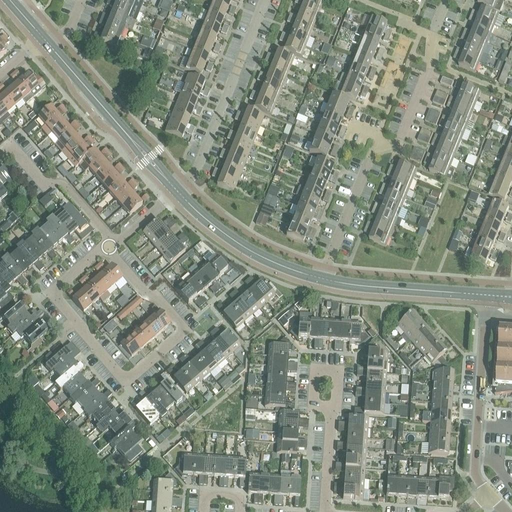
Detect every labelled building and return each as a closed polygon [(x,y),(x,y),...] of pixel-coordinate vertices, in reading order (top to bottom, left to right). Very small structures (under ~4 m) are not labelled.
[(39,0),(38,0),(37,1),(43,9),(45,7),(39,0)] [(113,0),(113,2),(139,13),(143,4),(133,0),(113,0)] [(229,0),(211,0),(211,3),(227,10),(231,1),(229,0)] [(323,0),(304,0),(303,3),(320,10),(324,0),(323,0)] [(504,4),(495,0),(479,0),(478,4),(500,13),(504,4)] [(112,13),(135,23),(139,13),(113,2),(111,7),(114,8),(112,13)] [(161,2),(159,9),(169,13),(171,6),(161,2)] [(211,3),(207,13),(224,20),(227,10),(211,3)] [(303,3),(299,13),(316,19),(320,10),(303,3)] [(478,19),(495,26),(501,28),(504,20),(498,17),(499,16),(482,9),(478,19)] [(162,11),(159,17),(165,20),(168,14),(162,11)] [(108,22),(108,23),(125,29),(132,32),(135,23),(112,13),(110,18),(108,22)] [(207,13),(203,22),(220,29),(224,20),(207,13)] [(299,13),(296,22),(312,29),(316,19),(299,13)] [(369,18),(365,28),(382,35),(386,25),(369,18)] [(478,19),(474,29),(491,35),(495,26),(478,19)] [(156,20),(152,29),(159,32),(163,23),(156,20)] [(105,21),(103,26),(106,28),(104,32),(121,39),(125,29),(108,23),(108,22),(105,21)] [(203,22),(199,32),(216,39),(220,29),(203,22)] [(296,22),(292,32),(309,38),(312,29),(296,22)] [(365,28),(362,38),(378,45),(382,35),(365,28)] [(474,29),(470,38),(487,45),(491,35),(474,29)] [(99,36),(97,41),(117,49),(121,39),(104,32),(102,37),(99,36)] [(199,32),(195,41),(212,48),(216,39),(199,32)] [(292,32),(288,41),(305,48),(309,38),(292,32)] [(144,37),(140,46),(146,49),(152,51),(156,41),(144,37)] [(362,38),(358,47),(375,54),(378,45),(362,38)] [(470,38),(466,48),(483,55),(487,45),(470,38)] [(195,41),(191,51),(208,58),(212,48),(195,41)] [(305,48),(288,41),(284,51),(301,58),(305,48)] [(358,47),(354,57),(371,64),(375,54),(358,47)] [(157,48),(153,58),(160,60),(164,51),(157,48)] [(466,48),(463,57),(479,64),(483,55),(466,48)] [(146,49),(142,59),(146,61),(148,61),(152,51),(146,49)] [(191,51),(188,60),(205,67),(208,58),(191,51)] [(501,51),(497,60),(504,63),(508,53),(501,51)] [(277,52),(273,62),(290,68),(294,59),(277,52)] [(354,57),(350,66),(367,73),(371,64),(354,57)] [(479,64),(463,57),(459,67),(475,74),(479,64)] [(329,58),(326,66),(333,69),(336,61),(329,58)] [(205,67),(188,60),(184,70),(201,77),(205,67)] [(273,62),(269,71),(286,78),(290,68),(273,62)] [(506,64),(502,74),(507,76),(511,66),(506,64)] [(350,66),(347,76),(363,82),(367,73),(350,66)] [(269,71),(266,81),(283,88),(286,78),(269,71)] [(507,76),(502,74),(498,83),(503,85),(507,76)] [(21,77),(17,80),(19,82),(31,95),(38,88),(41,90),(46,86),(37,77),(33,81),(27,75),(23,79),(21,77)] [(188,75),(184,85),(201,92),(205,82),(188,75)] [(347,76),(343,85),(360,92),(363,82),(347,76)] [(443,78),(440,85),(449,88),(451,89),(454,82),(443,78)] [(266,81),(262,90),(279,97),(283,88),(266,81)] [(12,89),(23,101),(26,105),(34,99),(31,95),(19,82),(12,89)] [(184,85),(180,95),(197,102),(201,92),(184,85)] [(360,92),(343,85),(339,95),(356,102),(360,92)] [(464,87),(460,96),(477,103),(481,93),(464,87)] [(12,89),(4,95),(15,108),(23,101),(12,89)] [(262,90),(258,100),(275,107),(279,97),(262,90)] [(437,91),(435,97),(446,102),(448,96),(446,95),(437,91)] [(4,95),(0,98),(0,106),(7,115),(15,108),(4,95)] [(180,95),(176,104),(193,111),(197,102),(180,95)] [(332,96),(328,105),(345,112),(349,102),(332,96)] [(455,100),(453,105),(456,106),(473,113),(477,103),(460,96),(458,101),(455,100)] [(435,97),(433,103),(441,107),(444,108),(446,102),(435,97)] [(275,107),(258,100),(254,110),(271,116),(275,107)] [(176,104),(173,114),(190,121),(193,111),(176,104)] [(328,105),(324,115),(341,122),(345,112),(328,105)] [(0,121),(3,125),(11,119),(7,115),(0,106),(0,121)] [(456,106),(452,115),(469,122),(473,113),(456,106)] [(51,108),(38,119),(45,127),(58,116),(60,114),(57,111),(55,112),(51,108)] [(247,110),(243,120),(260,127),(264,117),(247,110)] [(430,110),(427,116),(438,121),(441,115),(439,114),(430,110)] [(481,112),(480,116),(492,121),(494,116),(489,114),(489,115),(481,112)] [(45,127),(41,131),(48,138),(52,135),(65,123),(61,119),(63,117),(60,114),(58,116),(45,127)] [(173,114),(169,123),(186,130),(190,121),(173,114)] [(324,115),(320,124),(337,131),(341,122),(324,115)] [(448,119),(446,124),(448,125),(465,132),(469,122),(452,115),(450,120),(448,119)] [(298,116),(296,122),(306,126),(308,121),(298,116)] [(427,116),(425,122),(434,126),(436,127),(438,121),(427,116)] [(498,116),(495,122),(502,124),(504,118),(498,116)] [(243,120),(240,129),(256,136),(260,127),(243,120)] [(52,135),(59,142),(72,131),(65,123),(52,135)] [(186,130),(169,123),(165,133),(182,140),(186,130)] [(320,124),(317,134),(333,141),(337,131),(320,124)] [(448,125),(445,134),(461,141),(465,132),(448,125)] [(286,126),(283,136),(287,137),(291,128),(286,126)] [(240,129),(236,139),(253,146),(256,136),(240,129)] [(30,130),(26,134),(30,139),(34,135),(30,130)] [(422,130),(420,135),(431,140),(433,134),(431,133),(422,130)] [(55,146),(61,154),(78,139),(72,131),(59,142),(55,146)] [(317,134),(313,143),(330,150),(333,141),(317,134)] [(440,138),(438,143),(441,144),(458,151),(461,141),(445,134),(443,139),(440,138)] [(431,140),(420,135),(417,141),(428,146),(431,140)] [(292,138),(289,145),(296,148),(299,141),(292,138)] [(61,154),(68,161),(85,147),(78,139),(61,154)] [(236,139),(232,148),(249,155),(253,146),(236,139)] [(330,150),(313,143),(309,153),(326,160),(330,150)] [(441,144),(437,153),(454,160),(458,151),(441,144)] [(75,169),(79,166),(83,163),(83,162),(92,154),(85,147),(68,161),(75,169)] [(232,148),(228,158),(245,165),(249,155),(232,148)] [(415,148),(412,154),(423,159),(426,152),(415,148)] [(511,150),(507,148),(503,158),(511,161),(511,150)] [(85,174),(89,170),(102,159),(95,151),(92,154),(83,162),(83,163),(79,166),(85,174)] [(47,152),(44,155),(51,163),(54,160),(47,152)] [(437,153),(433,163),(450,170),(454,160),(437,153)] [(423,159),(412,154),(410,160),(421,164),(423,159)] [(469,155),(465,164),(474,168),(476,160),(477,159),(477,158),(474,157),(469,155)] [(102,159),(89,170),(96,178),(109,167),(109,163),(107,161),(107,160),(104,157),(102,159)] [(228,158),(224,167),(241,174),(245,165),(228,158)] [(511,161),(503,158),(499,167),(511,172),(511,161)] [(317,160),(313,170),(330,177),(334,167),(317,160)] [(450,170),(433,163),(429,173),(446,179),(451,181),(455,172),(450,170)] [(400,164),(396,174),(413,181),(417,171),(400,164)] [(4,167),(0,170),(0,175),(7,183),(8,182),(13,178),(4,167)] [(61,167),(58,171),(64,179),(68,175),(61,167)] [(96,178),(103,185),(116,174),(109,167),(96,178)] [(224,167),(221,177),(237,184),(241,174),(224,167)] [(511,172),(499,167),(496,177),(511,183),(511,172)] [(313,170),(309,179),(326,186),(330,177),(313,170)] [(392,184),(409,190),(413,181),(396,174),(393,173),(391,178),(394,179),(392,184)] [(103,185),(109,193),(122,182),(116,174),(103,185)] [(0,199),(2,201),(8,196),(1,188),(7,183),(0,175),(0,199)] [(237,184),(221,177),(217,187),(233,193),(237,184)] [(511,183),(496,177),(492,186),(509,193),(511,184),(511,183)] [(13,178),(8,182),(12,186),(16,182),(13,178)] [(309,179),(305,189),(322,196),(326,186),(309,179)] [(76,182),(72,186),(78,193),(83,189),(76,182)] [(109,193),(116,201),(129,190),(122,182),(109,193)] [(392,184),(389,193),(405,200),(409,190),(392,184)] [(270,187),(267,195),(272,197),(275,188),(271,186),(270,187)] [(509,193),(492,186),(488,196),(505,203),(509,193)] [(305,189),(301,198),(318,205),(322,196),(305,189)] [(116,201),(123,209),(136,197),(129,190),(116,201)] [(387,198),(385,203),(402,209),(405,200),(389,193),(386,192),(384,197),(387,198)] [(433,192),(430,198),(439,201),(441,195),(433,192)] [(472,193),(468,203),(475,206),(479,196),(472,193)] [(267,196),(263,205),(264,205),(269,207),(273,198),(268,196),(267,196)] [(90,197),(86,200),(93,208),(96,204),(90,197)] [(136,197),(123,209),(130,217),(143,205),(136,197)] [(298,206),(298,208),(314,214),(317,216),(319,210),(316,209),(318,205),(301,198),(298,206)] [(427,208),(434,211),(437,203),(430,201),(427,208)] [(492,201),(488,211),(505,218),(509,208),(492,201)] [(380,206),(378,211),(381,212),(398,219),(402,209),(385,203),(383,207),(380,206)] [(264,205),(260,215),(271,219),(274,210),(269,207),(264,205)] [(69,206),(63,212),(64,214),(65,214),(80,232),(77,235),(83,242),(93,232),(87,226),(86,227),(69,206)] [(298,208),(294,217),(311,224),(312,219),(315,220),(317,216),(298,208)] [(61,210),(53,218),(56,221),(56,222),(70,238),(75,233),(77,235),(80,232),(65,214),(64,214),(63,212),(61,210)] [(488,211),(484,221),(501,227),(505,218),(488,211)] [(381,212),(377,222),(394,228),(399,230),(402,221),(398,219),(381,212)] [(259,216),(256,225),(265,228),(268,220),(259,216)] [(294,217),(290,227),(307,233),(309,234),(311,229),(309,228),(311,224),(294,217)] [(422,217),(418,226),(427,229),(431,220),(422,217)] [(46,223),(48,226),(49,225),(63,242),(65,240),(71,246),(75,243),(70,238),(56,222),(56,221),(53,218),(46,223)] [(164,224),(167,227),(173,222),(170,219),(164,224)] [(143,234),(150,242),(165,229),(158,221),(143,234)] [(484,221),(481,230),(498,237),(501,227),(484,221)] [(173,222),(167,227),(170,230),(176,225),(173,222)] [(377,222),(373,231),(390,238),(394,228),(377,222)] [(7,223),(0,228),(0,230),(3,234),(4,233),(11,227),(7,223)] [(48,226),(40,233),(54,249),(63,242),(49,225),(48,226)] [(290,227),(286,237),(303,243),(305,238),(307,239),(309,234),(307,233),(290,227)] [(150,242),(157,250),(172,237),(165,229),(150,242)] [(481,230),(477,240),(494,246),(498,237),(481,230)] [(38,231),(32,236),(48,255),(47,255),(53,262),(57,258),(51,251),(54,249),(40,233),(38,231)] [(390,238),(373,231),(369,241),(386,248),(390,238)] [(457,232),(453,241),(459,243),(462,234),(457,232)] [(178,239),(181,242),(186,238),(183,234),(178,239)] [(32,236),(22,244),(38,263),(39,262),(40,261),(47,255),(48,255),(32,236)] [(157,250),(164,257),(179,244),(172,237),(157,250)] [(186,238),(181,242),(183,245),(184,246),(189,241),(186,238)] [(477,240),(473,249),(490,256),(493,257),(494,253),(491,252),(494,246),(477,240)] [(179,244),(164,257),(170,265),(171,265),(186,252),(181,247),(183,245),(181,242),(179,244)] [(16,250),(18,252),(18,251),(32,268),(34,266),(40,273),(44,269),(38,263),(22,244),(16,250)] [(490,256),(473,249),(469,259),(486,266),(490,256)] [(8,257),(7,257),(9,259),(9,260),(23,276),(32,268),(18,251),(18,252),(10,259),(8,257)] [(191,251),(186,256),(190,260),(195,256),(191,251)] [(210,260),(206,264),(219,279),(224,274),(226,276),(232,271),(226,264),(223,267),(218,261),(214,256),(210,260)] [(3,261),(1,262),(1,263),(3,265),(18,281),(17,281),(23,288),(27,284),(21,278),(23,276),(9,260),(9,259),(7,257),(3,261)] [(0,267),(0,279),(8,289),(9,289),(17,281),(18,281),(3,265),(1,263),(1,262),(1,263),(3,265),(0,267)] [(206,264),(198,270),(212,285),(214,287),(217,285),(215,283),(219,279),(206,264)] [(105,268),(101,271),(103,274),(114,286),(123,279),(118,274),(112,267),(107,271),(105,268)] [(153,267),(148,271),(153,276),(157,272),(153,267)] [(198,270),(191,277),(204,292),(212,285),(198,270)] [(100,277),(95,281),(107,293),(114,286),(103,274),(101,271),(98,274),(100,277)] [(191,277),(183,284),(196,299),(204,292),(191,277)] [(0,291),(7,299),(6,299),(10,304),(14,300),(9,294),(11,291),(9,289),(8,289),(0,279),(0,291)] [(90,282),(86,285),(88,287),(99,300),(103,304),(111,297),(107,293),(95,281),(92,284),(90,282)] [(255,283),(252,286),(254,288),(267,303),(275,296),(273,294),(267,287),(262,281),(257,286),(255,283)] [(183,284),(175,291),(188,306),(193,302),(195,304),(198,301),(196,299),(183,284)] [(270,284),(267,287),(273,294),(276,291),(270,284)] [(88,287),(80,294),(91,307),(99,300),(88,287)] [(218,293),(214,287),(210,291),(215,296),(218,293)] [(254,288),(246,295),(259,310),(267,303),(254,288)] [(0,321),(2,320),(2,319),(9,312),(14,308),(10,304),(6,299),(7,299),(0,291),(0,309),(0,310),(0,321)] [(236,291),(232,294),(237,300),(240,296),(236,291)] [(91,307),(80,294),(72,301),(83,313),(91,307)] [(240,296),(237,300),(239,302),(252,317),(259,310),(246,295),(242,299),(240,296)] [(132,304),(128,308),(132,313),(136,309),(139,306),(135,302),(132,304)] [(239,302),(231,309),(244,323),(252,317),(239,302)] [(2,320),(10,328),(26,314),(18,305),(14,308),(9,312),(2,319),(2,320)] [(216,308),(221,313),(225,310),(220,305),(216,308)] [(155,307),(151,309),(156,315),(151,319),(163,332),(170,325),(171,325),(165,319),(159,312),(155,307)] [(123,312),(120,315),(124,319),(128,317),(127,317),(132,313),(128,308),(124,312),(123,312)] [(225,310),(221,313),(223,316),(236,331),(244,323),(231,309),(227,312),(225,310)] [(16,334),(16,333),(38,314),(37,314),(35,311),(28,317),(26,314),(10,328),(7,330),(13,337),(16,334)] [(16,334),(21,340),(24,338),(23,337),(40,323),(38,321),(44,315),(41,311),(38,314),(16,333),(16,334)] [(309,340),(310,320),(310,314),(300,313),(298,331),(294,331),(290,334),(297,342),(303,342),(303,340),(309,340)] [(397,327),(404,335),(419,322),(412,314),(397,327)] [(283,317),(278,322),(284,327),(288,323),(283,317)] [(151,319),(144,326),(155,339),(163,332),(151,319)] [(314,350),(318,350),(320,321),(310,320),(309,340),(315,341),(314,350)] [(323,341),(329,342),(330,322),(320,321),(318,350),(323,351),(323,341)] [(334,352),(339,352),(341,322),(330,322),(329,342),(335,342),(334,352)] [(341,322),(339,352),(343,352),(343,343),(350,343),(351,323),(341,322)] [(404,335),(411,342),(426,329),(419,322),(404,335)] [(24,338),(21,340),(24,338),(31,347),(38,341),(48,332),(40,323),(23,337),(24,338)] [(362,324),(351,323),(350,343),(355,343),(355,346),(361,346),(368,339),(365,335),(361,335),(362,324)] [(105,329),(104,329),(109,335),(113,332),(108,326),(105,329)] [(144,326),(136,333),(147,345),(155,339),(144,326)] [(217,329),(213,332),(218,337),(221,334),(217,329)] [(411,342),(418,350),(433,337),(426,329),(411,342)] [(497,386),(511,387),(511,329),(501,329),(497,386)] [(371,330),(368,333),(373,339),(376,336),(371,330)] [(228,332),(220,339),(233,354),(241,347),(228,332)] [(136,333),(128,339),(139,352),(147,345),(136,333)] [(418,350),(425,358),(439,345),(433,337),(418,350)] [(139,352),(128,339),(120,346),(131,359),(139,352)] [(220,339),(213,346),(226,361),(233,354),(220,339)] [(269,348),(268,355),(288,357),(288,353),(291,353),(291,347),(284,339),(281,343),(280,348),(269,348)] [(38,341),(31,347),(25,352),(29,356),(30,357),(43,346),(38,341)] [(201,342),(198,345),(202,350),(206,347),(201,342)] [(371,342),(365,348),(368,352),(366,352),(365,357),(368,358),(367,363),(387,365),(388,355),(380,355),(376,354),(377,349),(374,345),(371,342)] [(51,374),(53,372),(78,351),(71,344),(65,350),(55,359),(50,364),(46,368),(51,374)] [(393,344),(390,347),(395,353),(398,350),(393,344)] [(436,361),(441,367),(448,365),(441,357),(446,353),(439,345),(425,358),(432,366),(436,361)] [(206,347),(202,350),(202,351),(205,353),(218,368),(226,361),(213,346),(208,349),(206,347)] [(200,356),(197,359),(210,374),(218,368),(205,353),(202,351),(202,350),(199,353),(198,354),(200,356)] [(53,372),(61,381),(77,367),(72,362),(81,354),(78,351),(53,372)] [(46,359),(50,364),(55,359),(51,354),(46,359)] [(399,357),(404,362),(407,359),(403,354),(399,357)] [(268,355),(267,367),(297,369),(297,365),(288,364),(288,357),(268,355)] [(187,364),(183,359),(179,362),(184,367),(187,364)] [(197,359),(189,366),(202,381),(210,374),(197,359)] [(407,359),(404,362),(408,368),(412,365),(407,359)] [(357,369),(357,373),(387,374),(387,365),(367,363),(367,369),(357,369)] [(61,392),(63,390),(79,376),(77,373),(83,368),(80,364),(77,367),(61,381),(55,386),(61,392)] [(434,373),(434,383),(453,385),(454,374),(447,373),(448,365),(441,367),(441,373),(434,373)] [(189,366),(181,373),(194,388),(202,381),(189,366)] [(267,367),(267,377),(287,378),(287,373),(297,373),(297,369),(267,367)] [(167,372),(171,377),(175,374),(170,369),(167,372)] [(234,372),(227,378),(230,382),(231,382),(238,376),(234,372)] [(194,388),(181,373),(173,380),(186,395),(194,388)] [(366,378),(366,384),(386,385),(387,374),(357,373),(357,377),(366,378)] [(63,390),(70,399),(87,384),(79,376),(63,390)] [(225,376),(217,383),(222,389),(230,382),(227,378),(225,376)] [(161,377),(156,381),(162,387),(159,390),(173,406),(176,408),(185,400),(175,388),(170,383),(167,385),(161,377)] [(267,377),(266,387),(296,389),(296,385),(286,384),(287,378),(267,377)] [(70,399),(69,400),(75,406),(77,404),(93,390),(100,384),(97,381),(96,380),(90,385),(88,383),(87,384),(70,399)] [(434,383),(433,394),(452,395),(453,385),(434,383)] [(356,389),(356,393),(385,395),(386,385),(366,384),(366,389),(356,389)] [(511,387),(497,386),(497,396),(495,396),(495,397),(499,396),(509,395),(511,394),(511,387)] [(266,387),(265,398),(285,399),(286,393),(295,394),(296,389),(266,387)] [(75,406),(72,409),(80,417),(84,414),(85,413),(101,399),(93,391),(93,390),(77,404),(75,406)] [(159,390),(151,397),(165,413),(173,406),(159,390)] [(89,420),(92,418),(108,404),(106,402),(112,396),(109,392),(101,399),(85,413),(84,414),(89,420)] [(139,396),(145,402),(159,419),(160,421),(167,415),(165,413),(151,397),(149,399),(143,393),(139,396)] [(365,398),(365,404),(385,405),(385,395),(356,393),(356,397),(365,398)] [(433,394),(432,404),(452,405),(452,395),(433,394)] [(265,398),(265,408),(276,408),(285,409),(291,409),(294,410),(294,405),(285,405),(285,399),(265,398)] [(159,419),(145,402),(136,410),(150,426),(159,419)] [(92,418),(99,427),(115,413),(108,404),(92,418)] [(385,405),(365,404),(364,410),(355,409),(354,414),(384,416),(385,405)] [(432,404),(432,414),(451,416),(452,405),(432,404)] [(397,406),(396,417),(406,418),(407,407),(397,406)] [(191,408),(183,416),(184,417),(187,420),(195,413),(191,408)] [(62,411),(56,416),(60,420),(66,415),(62,411)] [(101,436),(108,430),(124,416),(126,415),(123,411),(117,415),(115,413),(99,427),(96,429),(101,436)] [(280,413),(279,424),(308,426),(308,421),(299,421),(299,415),(280,413)] [(432,414),(431,424),(450,426),(451,416),(432,414)] [(67,415),(60,421),(66,427),(72,421),(67,415)] [(108,430),(116,439),(132,425),(132,424),(124,416),(108,430)] [(184,417),(176,424),(179,427),(187,420),(184,417)] [(338,423),(338,428),(368,430),(368,419),(349,418),(348,424),(338,423)] [(388,420),(387,430),(395,431),(396,421),(388,420)] [(115,451),(116,450),(132,436),(130,433),(137,427),(133,423),(132,424),(132,425),(116,439),(109,444),(115,451)] [(74,424),(68,429),(73,435),(79,430),(74,424)] [(279,424),(278,434),(298,436),(298,430),(308,430),(308,426),(279,424)] [(431,424),(430,435),(450,436),(450,426),(431,424)] [(347,433),(347,439),(367,440),(368,430),(338,428),(338,432),(347,433)] [(167,430),(155,440),(159,444),(162,441),(170,434),(168,431),(167,430)] [(259,440),(260,432),(246,431),(245,439),(259,440)] [(278,434),(278,444),(307,446),(307,442),(298,441),(298,436),(278,434)] [(430,435),(429,445),(449,446),(450,436),(430,435)] [(132,436),(116,450),(124,459),(140,445),(132,436)] [(337,444),(337,448),(366,450),(367,440),(347,439),(347,444),(337,444)] [(89,442),(83,448),(86,451),(92,446),(89,442)] [(282,455),(289,456),(292,456),(297,456),(297,450),(307,450),(307,446),(278,444),(277,455),(279,455),(282,455)] [(449,446),(429,445),(429,456),(448,457),(449,446)] [(346,453),(346,459),(366,460),(366,450),(337,448),(337,452),(346,453)] [(93,449),(88,453),(93,458),(97,455),(93,449)] [(178,467),(175,470),(182,478),(188,478),(188,476),(191,476),(193,476),(195,457),(184,456),(184,460),(179,460),(178,467)] [(199,486),(203,487),(205,457),(195,457),(193,476),(200,477),(199,486)] [(208,477),(214,478),(215,458),(205,457),(203,487),(207,487),(208,477)] [(219,488),(223,488),(225,459),(215,458),(214,478),(220,478),(219,488)] [(228,479),(234,479),(235,459),(225,459),(223,488),(227,488),(228,488),(228,479)] [(235,459),(234,479),(240,479),(239,489),(244,489),(245,475),(246,460),(235,459)] [(336,464),(336,469),(365,470),(366,460),(346,459),(345,465),(336,464)] [(345,474),(344,479),(364,481),(365,470),(336,469),(335,473),(345,474)] [(280,477),(279,507),(283,507),(283,498),(289,498),(290,478),(291,473),(281,472),(280,477)] [(154,482),(153,492),(173,494),(174,488),(176,488),(176,483),(169,475),(166,479),(165,483),(154,482)] [(245,475),(244,489),(248,489),(248,495),(254,496),(254,505),(258,505),(260,476),(249,475),(245,475)] [(263,496),(269,497),(270,477),(260,476),(258,505),(262,506),(263,496)] [(275,506),(279,507),(280,477),(270,477),(269,497),(275,497),(274,506),(275,506)] [(386,497),(396,498),(398,478),(388,477),(386,497)] [(438,481),(437,501),(448,502),(449,492),(453,493),(454,478),(439,477),(438,481)] [(290,478),(289,498),(295,498),(294,508),(299,508),(301,479),(290,478)] [(396,498),(407,499),(408,478),(398,478),(396,498)] [(407,499),(417,499),(418,479),(408,478),(407,499)] [(334,485),(334,489),(364,491),(364,481),(344,479),(344,485),(334,485)] [(417,499),(427,500),(428,480),(418,479),(417,499)] [(427,500),(437,501),(438,481),(428,480),(427,500)] [(334,489),(334,493),(344,494),(343,500),(363,502),(369,502),(369,491),(364,491),(334,489)] [(153,492),(153,503),(182,505),(182,501),(173,500),(173,494),(153,492)] [(153,503),(151,511),(172,511),(172,509),(182,509),(182,505),(153,503)]
